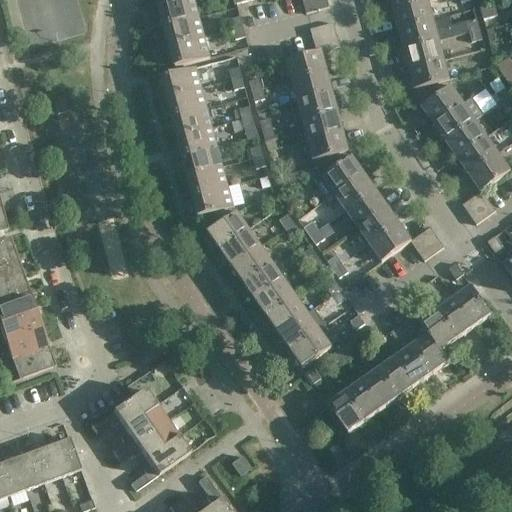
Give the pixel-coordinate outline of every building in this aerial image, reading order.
[(194,0),(189,0),(185,1),(159,8),(165,29),(199,19),(194,0)] [(330,9),(327,0),(317,0),(303,4),(306,16),(330,9)] [(427,0),(390,0),(394,12),(428,3),(427,0)] [(492,8),(489,0),(481,0),(478,1),(481,11),(492,8)] [(434,23),(428,3),(394,12),(399,32),(434,23)] [(494,19),(492,8),(481,11),(484,21),(494,19)] [(205,39),(199,19),(165,29),(170,48),(205,39)] [(244,29),(241,19),(230,21),(233,32),(244,29)] [(480,31),(477,21),(467,24),(469,34),(480,31)] [(439,42),(434,23),(399,32),(404,52),(439,42)] [(337,37),(334,25),(311,31),(314,43),(337,37)] [(246,39),(244,29),(233,32),(236,42),(246,39)] [(483,42),(480,31),(469,34),(472,44),(483,42)] [(340,49),(337,37),(314,43),(317,54),(322,53),(340,49)] [(210,60),(205,39),(170,48),(175,69),(210,60)] [(444,62),(439,42),(404,52),(410,71),(444,62)] [(327,74),(322,53),(317,54),(287,62),(293,83),(327,74)] [(451,88),(444,62),(410,71),(415,92),(432,87),(436,99),(451,88)] [(242,79),(240,69),(229,72),(232,82),(242,79)] [(202,90),(196,70),(162,79),(167,99),(202,90)] [(333,93),(327,74),(293,83),(298,103),(333,93)] [(245,89),(242,79),(232,82),(234,92),(245,89)] [(263,91),(260,81),(249,84),(252,94),(263,91)] [(434,126),(463,106),(451,88),(436,99),(432,87),(415,92),(418,104),(434,126)] [(511,98),(504,89),(496,95),(502,104),(511,98)] [(207,110),(202,90),(167,99),(172,119),(207,110)] [(265,101),(263,91),(252,94),(255,104),(265,101)] [(338,113),(333,93),(298,103),(303,122),(338,113)] [(511,109),(511,99),(511,98),(502,104),(508,113),(511,109)] [(446,143),(475,123),(463,106),(434,126),(446,143)] [(253,119),(250,108),(240,111),(242,121),(253,119)] [(212,129),(207,110),(172,119),(178,139),(212,129)] [(343,133),(338,113),(303,122),(308,142),(343,133)] [(256,129),(253,119),(242,121),(245,132),(256,129)] [(273,130),(270,120),(260,123),(263,133),(273,130)] [(457,160),(487,139),(475,123),(446,143),(457,160)] [(218,149),(212,129),(178,139),(183,158),(218,149)] [(276,141),(273,130),(263,133),(265,143),(276,141)] [(349,154),(343,133),(308,142),(314,163),(330,158),(337,169),(352,158),(349,154)] [(469,177),(499,156),(487,139),(457,160),(469,177)] [(263,158),(261,148),(250,151),(253,161),(263,158)] [(223,169),(218,149),(183,158),(188,178),(223,169)] [(482,193),(511,174),(499,156),(469,177),(481,194),(462,207),(469,217),(489,203),(482,193)] [(266,168),(264,161),(263,158),(253,161),(256,171),(266,168)] [(335,196),(364,176),(352,158),(337,169),(330,158),(314,163),(316,169),(335,196)] [(228,189),(223,169),(188,178),(193,198),(228,189)] [(346,213),(376,192),(364,176),(335,196),(346,213)] [(234,209),(228,189),(193,198),(199,219),(215,214),(222,224),(237,214),(234,209)] [(358,230),(388,209),(376,192),(346,213),(358,230)] [(476,227),(494,214),(496,213),(489,203),(469,217),(476,227)] [(370,246),(399,226),(388,209),(358,230),(370,246)] [(0,264),(16,259),(9,240),(3,242),(1,234),(7,233),(2,213),(0,213),(0,264)] [(220,252),(249,231),(237,214),(222,224),(215,214),(199,219),(201,224),(220,252)] [(294,225),(288,216),(279,222),(285,231),(294,225)] [(319,232),(313,224),(304,230),(310,239),(319,232)] [(301,233),(294,225),(285,231),(292,240),(301,233)] [(382,264),(411,244),(412,243),(411,243),(399,226),(370,246),(382,264)] [(418,254),(437,240),(430,230),(411,243),(412,243),(411,244),(418,254)] [(232,269),(261,248),(249,231),(220,252),(232,269)] [(325,241),(319,232),(310,239),(316,247),(325,241)] [(503,250),(495,239),(487,244),(495,255),(503,250)] [(425,264),(444,250),(437,240),(418,254),(425,264)] [(243,286),(273,265),(261,248),(232,269),(243,286)] [(318,258),(312,250),(303,256),(309,265),(318,258)] [(342,266),(336,257),(327,263),(333,272),(342,266)] [(324,267),(318,258),(309,265),(315,273),(324,267)] [(0,284),(22,277),(16,259),(0,264),(0,284)] [(511,260),(503,266),(511,279),(511,260)] [(255,302),(284,282),(273,265),(243,286),(255,302)] [(348,274),(342,266),(333,272),(339,281),(348,274)] [(464,277),(456,266),(449,271),(456,282),(464,277)] [(0,305),(29,295),(22,277),(0,284),(0,305)] [(267,319),(296,298),(284,282),(255,302),(267,319)] [(341,292),(335,283),(326,289),(332,298),(341,292)] [(437,293),(431,284),(422,290),(428,299),(437,293)] [(493,318),(482,303),(472,288),(454,300),(475,330),(493,318)] [(428,299),(422,290),(413,296),(420,305),(428,299)] [(347,300),(341,292),(332,298),(338,307),(347,300)] [(0,325),(36,313),(29,295),(0,305),(0,325)] [(278,336),(308,315),(296,298),(267,319),(278,336)] [(475,330),(454,300),(438,312),(458,342),(475,330)] [(458,342),(438,312),(420,324),(428,336),(429,336),(442,353),(443,353),(458,342)] [(42,331),(36,313),(0,325),(0,328),(6,344),(42,331)] [(290,352),(320,332),(308,315),(278,336),(290,352)] [(365,326),(359,317),(350,323),(356,332),(365,326)] [(414,331),(408,323),(400,329),(406,337),(414,331)] [(380,337),(374,328),(365,334),(371,343),(380,337)] [(406,337),(400,329),(393,334),(398,342),(406,337)] [(56,368),(42,331),(6,344),(19,381),(56,368)] [(302,370),(332,349),(320,332),(290,352),(302,370)] [(451,364),(443,353),(442,353),(429,336),(428,336),(413,347),(433,377),(451,364)] [(355,354),(349,345),(341,351),(347,360),(355,354)] [(433,377),(413,347),(396,359),(417,388),(433,377)] [(347,360),(341,351),(332,357),(338,366),(347,360)] [(417,388),(396,359),(379,371),(400,400),(417,388)] [(321,381),(314,370),(306,375),(314,386),(321,381)] [(400,400),(379,371),(362,383),(383,412),(400,400)] [(383,412),(362,383),(346,394),(366,424),(383,412)] [(124,430),(156,408),(144,392),(112,414),(105,419),(110,426),(112,428),(119,423),(124,430)] [(366,424),(346,394),(328,407),(349,436),(366,424)] [(189,423),(200,415),(194,405),(170,420),(180,436),(193,428),(189,423)] [(128,451),(167,424),(156,408),(124,430),(129,437),(122,442),(123,444),(128,451)] [(96,436),(110,426),(105,419),(91,429),(96,436)] [(146,462),(178,439),(167,424),(128,451),(133,458),(134,460),(141,455),(146,462)] [(150,483),(189,456),(178,439),(146,462),(151,469),(144,474),(145,476),(150,483)] [(81,473),(69,442),(69,441),(50,448),(62,479),(81,473)] [(117,459),(128,451),(123,444),(112,452),(117,459)] [(62,479),(50,448),(32,454),(44,486),(62,479)] [(121,466),(133,458),(128,451),(117,459),(121,466)] [(44,486),(32,454),(14,461),(26,493),(44,486)] [(251,471),(242,458),(231,466),(240,478),(251,471)] [(26,493),(14,461),(0,465),(0,478),(8,499),(26,493)] [(136,494),(150,483),(145,476),(131,486),(136,494)] [(216,493),(206,479),(198,484),(209,498),(216,493)] [(229,511),(216,493),(209,498),(206,500),(211,507),(204,511),(229,511)] [(189,511),(190,511),(182,500),(176,504),(181,511),(189,511)] [(89,511),(94,510),(92,503),(80,507),(81,511),(89,511)]
